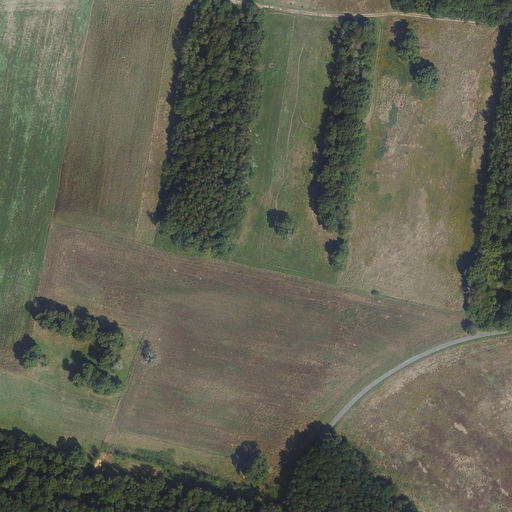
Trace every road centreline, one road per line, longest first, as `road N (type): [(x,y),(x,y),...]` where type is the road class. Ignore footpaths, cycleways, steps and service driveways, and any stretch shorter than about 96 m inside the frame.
road 1 (tertiary): [(511,330),(443,345),(375,382),(299,466),(284,511)]
road 2 (track): [(239,0),(343,16),(511,24)]
